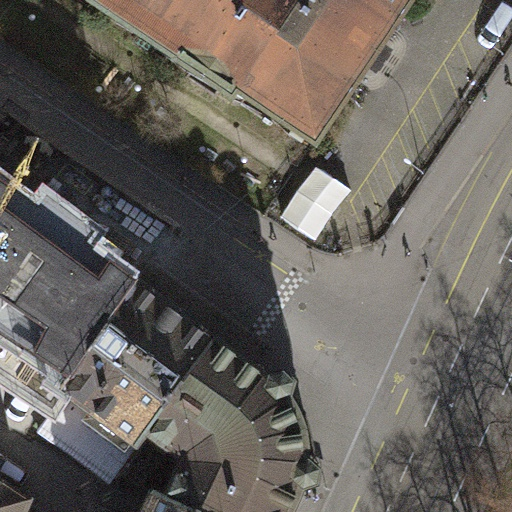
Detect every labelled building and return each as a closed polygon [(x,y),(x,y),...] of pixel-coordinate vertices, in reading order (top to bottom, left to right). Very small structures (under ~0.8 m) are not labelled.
[(87,0),(232,97),(236,90),(315,143),(411,0),(87,0)] [(0,335),(70,382),(138,282),(0,182),(0,335)] [(148,434),(216,341),(138,282),(70,382),(64,391),(138,447),(148,434)] [(167,496),(165,499),(194,511),(291,511),(301,493),(301,488),(305,489),(317,485),(320,470),(310,463),(307,462),(305,446),(300,425),(295,412),(288,400),(291,397),(294,385),(284,374),(271,377),(268,380),(216,341),(148,434),(150,435),(176,454),(180,467),(167,496)] [(0,511),(22,511),(27,502),(0,484),(0,511)] [(194,511),(165,499),(155,494),(147,511),(146,511),(194,511)]
